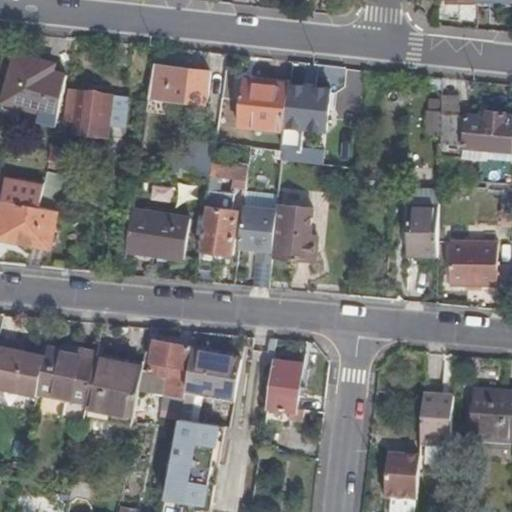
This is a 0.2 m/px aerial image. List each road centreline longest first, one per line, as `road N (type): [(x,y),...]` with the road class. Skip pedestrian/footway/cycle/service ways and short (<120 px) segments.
road 1 (residential): [(377,45),(0,6)]
road 2 (residential): [(357,326),(0,291)]
road 3 (residential): [(334,511),(357,326)]
road 4 (residential): [(511,340),(357,326)]
road 5 (residential): [(511,61),(377,45)]
